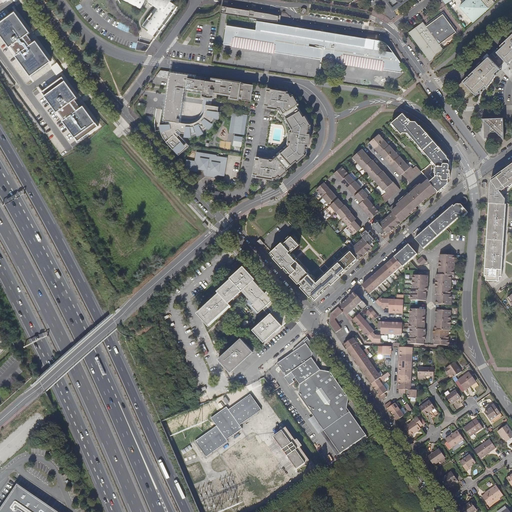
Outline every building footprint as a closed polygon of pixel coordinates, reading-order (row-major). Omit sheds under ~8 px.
[(128,0),(142,7),(145,0),(149,0),(149,1),(157,6),(146,22),(147,22),(145,25),(151,29),(152,27),(153,28),(150,32),(157,37),(179,6),(170,0),(128,0)] [(394,12),(397,10),(395,7),(404,0),(388,0),(386,2),(394,12)] [(467,0),(460,7),(473,21),(495,2),(493,0),(467,0)] [(226,14),(249,18),(254,19),(258,19),(278,22),(279,20),(279,19),(279,16),(267,13),(227,7),(226,14)] [(30,75),(51,61),(37,39),(33,41),(28,33),(30,32),(17,11),(0,21),(0,32),(9,47),(12,45),(18,54),(17,55),(30,75)] [(442,15),(426,27),(431,33),(434,37),(437,41),(440,44),(456,32),(453,28),(450,24),(442,15)] [(366,48),(367,39),(325,32),(258,21),(256,30),(256,33),(236,30),(237,27),(227,25),(224,42),(321,58),(408,72),(393,52),(380,51),(366,48)] [(430,60),(444,50),(440,44),(437,41),(434,37),(431,33),(426,27),(423,22),(421,24),(409,33),(430,60)] [(506,61),(510,65),(511,63),(511,34),(496,50),(499,54),(496,58),(492,53),(458,86),(454,86),(454,93),(455,93),(462,100),(460,102),(464,102),(463,101),(473,91),(477,95),(479,94),(483,91),(487,88),(490,84),(493,81),(497,75),(500,72),(502,70),(500,68),(506,61)] [(382,41),(381,41),(367,39),(366,48),(380,51),(382,41)] [(139,50),(146,51),(151,44),(138,41),(136,49),(139,50)] [(510,66),(510,65),(506,61),(500,68),(502,70),(504,72),(510,66)] [(251,101),(254,84),(245,83),(245,84),(241,83),(241,82),(213,78),(213,81),(206,80),(206,77),(171,72),(168,93),(184,96),(185,91),(204,94),(203,95),(206,96),(207,97),(211,97),(214,97),(215,92),(231,94),(231,98),(251,101)] [(64,77),(44,90),(80,144),(98,132),(96,128),(99,126),(85,105),(81,107),(75,98),(77,97),(64,77)] [(277,89),(268,88),(265,107),(274,108),(277,89)] [(270,159),(263,158),(260,177),(268,178),(274,178),(274,176),(276,178),(279,176),(281,178),(288,171),(287,170),(297,161),(299,162),(307,155),(305,153),(307,146),(309,146),(311,134),(309,133),(310,126),(311,125),(306,115),(304,116),(297,105),(299,104),(294,95),(292,96),(290,93),(287,93),(288,91),(277,89),(274,108),(278,109),(278,107),(281,108),(293,129),(291,131),(293,132),(289,142),(291,142),(291,145),(277,157),(272,161),(270,161),(270,159)] [(167,99),(163,120),(171,121),(171,124),(168,124),(160,125),(162,133),(162,134),(163,136),(164,137),(165,139),(166,140),(167,142),(179,155),(189,145),(180,135),(184,131),(185,133),(185,135),(192,135),(192,133),(197,133),(198,134),(204,132),(203,130),(207,127),(208,128),(213,123),(211,122),(214,117),(219,119),(221,112),(218,111),(219,107),(209,105),(208,107),(206,106),(205,110),(205,111),(205,112),(205,113),(204,114),(204,115),(203,116),(203,117),(202,118),(201,119),(200,119),(199,120),(198,121),(197,121),(197,122),(195,122),(194,123),(193,123),(192,123),(191,123),(189,123),(186,123),(183,123),(180,122),(183,101),(167,99)] [(233,112),(230,132),(245,134),(249,114),(233,112)] [(408,119),(403,113),(392,123),(402,134),(404,132),(408,133),(427,155),(436,165),(435,176),(429,182),(438,191),(439,192),(449,184),(449,174),(451,174),(451,170),(449,170),(450,160),(447,157),(447,156),(420,125),(419,125),(416,121),(411,121),(409,118),(408,119)] [(505,138),(505,127),(504,119),(483,119),(490,126),(491,132),(497,132),(505,140),(505,138)] [(55,134),(49,138),(52,143),(58,139),(55,134)] [(421,172),(416,167),(414,169),(411,166),(410,167),(400,156),(390,145),(389,145),(379,134),(370,143),(379,154),(380,153),(390,165),(391,164),(401,176),(403,174),(409,182),(421,172)] [(242,146),(243,136),(234,136),(234,146),(242,146)] [(64,157),(70,152),(63,142),(56,147),(64,157)] [(362,149),(353,157),(363,169),(373,180),(374,179),(384,191),(384,190),(387,193),(381,198),(386,203),(400,190),(383,171),(373,160),(372,160),(362,149)] [(197,171),(199,171),(204,172),(204,173),(204,174),(205,175),(206,176),(207,176),(212,177),(216,178),(217,177),(218,177),(218,176),(219,175),(225,176),(228,157),(217,156),(217,155),(197,152),(195,161),(187,159),(187,160),(186,162),(187,164),(187,165),(189,168),(194,171),(197,171)] [(263,158),(257,157),(254,176),(260,177),(263,158)] [(511,183),(511,182),(511,164),(507,168),(491,180),(489,203),(505,204),(505,198),(499,190),(501,188),(502,189),(508,185),(511,182),(511,183)] [(343,166),(334,174),(340,180),(349,174),(343,166)] [(355,180),(349,174),(340,180),(347,187),(355,180)] [(438,191),(429,182),(425,177),(410,190),(411,191),(409,193),(408,192),(390,208),(393,212),(402,222),(417,209),(416,208),(422,203),(423,204),(438,191)] [(347,188),(354,195),(356,193),(362,188),(355,180),(347,187),(347,188)] [(327,192),(331,189),(325,182),(316,189),(322,196),(327,192)] [(329,204),(337,197),(331,189),(327,192),(322,196),(329,204)] [(355,196),(360,202),(369,195),(363,189),(358,194),(355,196)] [(210,190),(209,193),(220,205),(221,204),(224,201),(223,199),(224,194),(220,193),(220,192),(210,190)] [(359,204),(365,211),(373,204),(368,197),(369,196),(369,195),(360,202),(359,204)] [(331,206),(336,212),(337,211),(344,205),(339,199),(331,206)] [(506,204),(505,204),(489,203),(484,275),(486,275),(486,280),(489,280),(489,281),(496,281),(496,280),(500,281),(500,276),(501,276),(506,204)] [(371,219),(374,216),(378,213),(380,211),(373,204),(365,211),(371,219)] [(342,219),(350,212),(351,212),(345,205),(344,205),(337,211),(336,212),(342,219)] [(453,206),(415,239),(423,248),(460,217),(461,218),(467,213),(461,205),(456,205),(454,207),(453,206)] [(342,219),(348,226),(355,220),(356,219),(350,212),(342,219)] [(398,226),(402,222),(393,212),(389,216),(398,226)] [(393,230),(398,226),(389,216),(384,220),(393,230)] [(353,235),(353,234),(358,231),(361,228),(355,220),(348,226),(346,227),(353,235)] [(389,234),(393,230),(384,220),(380,223),(389,234)] [(386,236),(389,234),(380,223),(379,222),(376,224),(375,223),(373,225),(383,238),(385,235),(386,236)] [(364,234),(362,236),(364,238),(373,248),(375,246),(375,245),(377,243),(367,230),(363,233),(364,234)] [(278,248),(277,247),(271,251),(275,256),(274,257),(283,268),(286,270),(298,284),(301,287),(310,297),(312,295),(316,299),(332,284),(338,279),(340,277),(341,276),(344,274),(359,260),(351,251),(336,265),(333,267),(332,268),(330,270),(324,276),(317,282),(316,283),(315,282),(316,281),(312,277),(309,274),(296,260),(294,258),(290,253),(289,252),(294,247),(295,248),(300,244),(292,236),(283,244),(278,248)] [(373,248),(364,238),(360,241),(368,252),(373,248)] [(368,252),(360,241),(355,245),(364,256),(368,252)] [(364,256),(355,245),(350,250),(351,251),(359,260),(364,256)] [(402,266),(403,267),(417,254),(409,245),(394,257),(402,266)] [(373,291),(402,266),(394,257),(365,283),(373,291)] [(422,257),(417,261),(422,265),(423,264),(424,265),(427,262),(422,257)] [(243,291),(255,280),(257,278),(245,265),(231,277),(232,278),(219,290),(220,292),(198,312),(210,325),(232,304),(231,303),(243,291)] [(267,293),(267,292),(255,280),(243,291),(251,299),(247,302),(258,314),(261,311),(255,304),(267,293)] [(373,291),(365,283),(362,286),(369,294),(373,291)] [(274,299),(275,298),(268,291),(267,292),(267,293),(273,300),(274,299)] [(264,308),(273,300),(267,293),(255,304),(261,311),(264,308)] [(362,311),(363,310),(366,307),(354,293),(340,305),(348,314),(357,306),(362,311)] [(388,308),(389,299),(381,299),(380,297),(374,302),(377,306),(381,306),(381,308),(388,308)] [(274,299),(273,300),(264,308),(270,314),(272,312),(284,325),(292,318),(274,299)] [(233,305),(232,304),(210,325),(211,326),(233,305)] [(342,312),(337,307),(329,314),(328,323),(335,332),(340,328),(334,319),(342,312)] [(265,341),(276,331),(284,325),(272,312),(270,314),(254,329),(265,341)] [(358,314),(352,320),(357,325),(363,320),(358,314)] [(357,325),(362,331),(368,325),(363,320),(357,325)] [(362,331),(367,337),(372,332),(373,331),(368,325),(362,331)] [(367,337),(372,342),(380,343),(380,335),(374,335),(372,332),(367,337)] [(226,367),(249,346),(242,338),(219,359),(226,367)] [(353,338),(343,345),(370,384),(377,379),(380,377),(353,338)] [(299,395),(315,417),(325,431),(340,453),(366,435),(351,412),(348,408),(351,398),(332,372),(322,370),(320,370),(313,360),(313,358),(315,352),(308,343),(297,351),(293,354),(278,364),(287,377),(293,373),(301,385),(299,395)] [(231,372),(232,372),(254,351),(249,346),(226,367),(231,372)] [(390,354),(391,347),(382,346),(382,348),(379,348),(379,356),(382,356),(382,358),(384,358),(390,358),(390,354)] [(322,370),(313,358),(313,360),(320,370),(322,370)] [(452,378),(462,372),(455,362),(445,369),(449,376),(450,375),(452,378)] [(417,367),(417,369),(417,376),(433,376),(433,368),(417,367)] [(470,385),(475,382),(469,373),(458,381),(465,390),(471,386),(470,385)] [(377,379),(370,384),(375,390),(382,385),(380,383),(377,379)] [(458,381),(455,383),(462,392),(465,390),(458,381)] [(382,385),(375,390),(379,396),(378,397),(380,400),(385,396),(383,393),(386,391),(382,385)] [(416,398),(416,390),(410,390),(408,390),(407,398),(411,398),(416,398)] [(456,390),(446,397),(452,405),(461,398),(456,390)] [(195,441),(206,457),(228,442),(226,440),(242,429),(240,425),(261,410),(250,394),(228,410),(226,407),(211,418),(216,426),(195,441)] [(430,400),(420,407),(425,415),(435,408),(430,400)] [(389,402),(384,406),(386,409),(388,409),(392,414),(398,409),(394,403),(392,405),(389,402)] [(493,404),(490,406),(491,407),(488,409),(484,412),(490,420),(500,413),(493,404)] [(398,409),(392,414),(396,421),(403,416),(398,409)] [(320,434),(322,433),(325,431),(315,417),(310,420),(320,434)] [(415,420),(405,427),(411,436),(421,429),(420,427),(423,424),(417,417),(414,419),(415,420)] [(476,419),(463,428),(470,436),(482,427),(476,419)] [(497,431),(500,436),(502,436),(503,437),(506,441),(511,436),(511,432),(506,425),(497,431)] [(273,437),(296,469),(305,463),(304,462),(308,459),(300,447),(302,446),(297,439),(295,440),(288,429),(283,432),(282,431),(273,437)] [(463,439),(457,430),(445,439),(451,448),(463,439)] [(337,455),(340,453),(325,431),(322,433),(337,455)] [(474,449),(480,458),(495,447),(489,439),(474,449)] [(439,449),(428,457),(434,465),(445,457),(439,449)] [(466,470),(469,468),(469,467),(471,465),(476,462),(470,454),(460,461),(466,470)] [(450,484),(453,483),(457,479),(451,471),(441,479),(447,488),(451,485),(450,484)] [(503,496),(496,485),(485,493),(485,494),(482,496),(489,506),(492,504),(503,496)] [(55,511),(17,486),(0,511),(55,511)] [(471,501),(461,508),(464,511),(472,511),(476,509),(471,501)]
